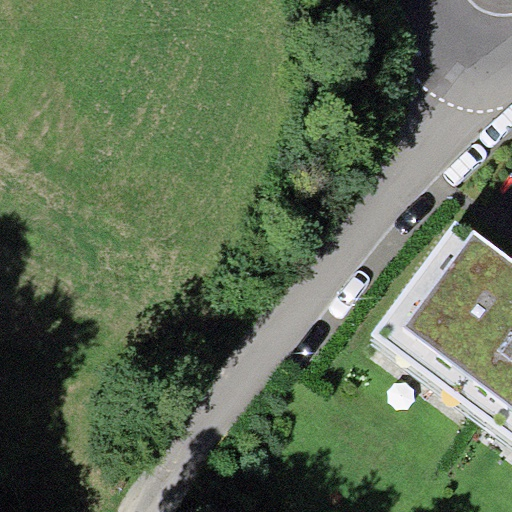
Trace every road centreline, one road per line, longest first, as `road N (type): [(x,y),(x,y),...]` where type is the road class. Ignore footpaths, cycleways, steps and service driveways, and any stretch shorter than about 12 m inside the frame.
road 1 (unknown): [(65,297),(144,325),(238,386)]
road 2 (residential): [(511,63),(477,67),(456,51),(430,0)]
